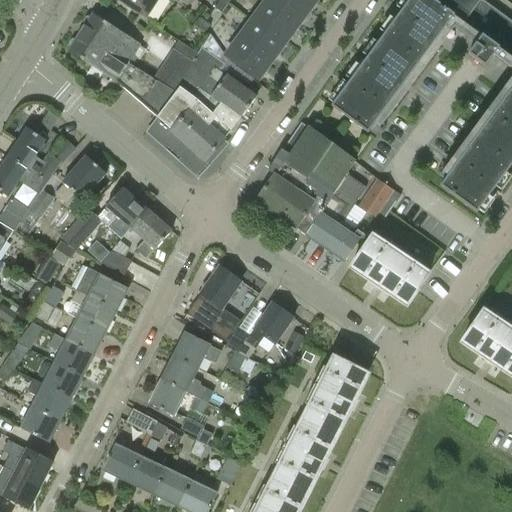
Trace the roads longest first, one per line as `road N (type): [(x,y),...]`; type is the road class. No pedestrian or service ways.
road 1 (residential): [(206,217),(58,511)]
road 2 (residential): [(362,0),(206,217)]
road 3 (residential): [(408,364),(206,217)]
road 4 (residential): [(206,217),(23,60)]
road 5 (residential): [(408,364),(511,222)]
road 6 (residential): [(333,511),(408,364)]
